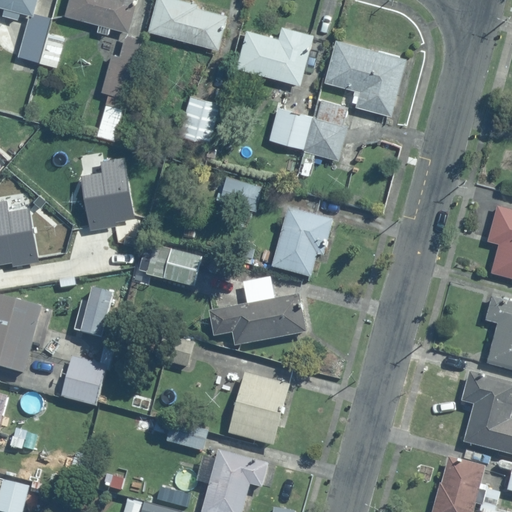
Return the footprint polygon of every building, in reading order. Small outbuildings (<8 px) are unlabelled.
[(0,0),(0,5),(6,7),(4,15),(20,19),(22,9),(34,12),(36,0),(0,0)] [(71,0),(68,14),(98,21),(96,28),(113,32),(115,27),(129,30),(135,0),(71,0)] [(191,0),(158,0),(150,29),(220,49),(230,15),(197,6),(198,2),(191,0)] [(53,19),(31,13),(20,55),(27,57),(23,72),(36,76),(40,61),(60,66),(67,42),(48,37),(53,19)] [(248,29),(238,66),(304,84),(318,33),(283,24),(280,37),(248,29)] [(120,55),(112,53),(103,91),(126,96),(141,37),(126,33),(120,55)] [(404,54),(336,38),(325,83),(356,90),(352,105),(390,113),(404,54)] [(224,102),(191,93),(180,135),(213,144),(224,102)] [(323,99),(308,148),(341,158),(348,135),(376,143),(384,117),(323,99)] [(125,109),(106,104),(98,134),(117,139),(125,109)] [(306,147),(316,114),(281,105),(272,138),(306,147)] [(228,175),(222,200),(259,209),(265,184),(228,175)] [(0,197),(0,243),(1,244),(0,247),(0,253),(22,260),(38,209),(0,197)] [(511,208),(498,204),(489,240),(498,242),(491,270),(511,275),(511,208)] [(333,218),(288,207),(273,268),(312,278),(321,244),(326,245),(333,218)] [(173,247),(165,278),(195,287),(204,256),(173,247)] [(245,281),(247,303),(276,300),(274,278),(245,281)] [(92,286),(81,331),(102,336),(106,322),(109,323),(113,307),(108,306),(112,291),(92,286)] [(499,320),(488,360),(511,366),(511,298),(492,293),(486,317),(499,320)] [(41,304),(0,294),(0,366),(25,372),(41,304)] [(235,344),(300,335),(305,335),(304,329),(300,300),(212,312),(215,337),(234,334),(235,344)] [(166,336),(162,361),(192,366),(195,340),(166,336)] [(82,337),(78,357),(73,356),(63,396),(99,405),(109,365),(100,363),(105,343),(82,337)] [(511,417),(511,380),(473,370),(465,400),(477,403),(467,441),(511,452),(511,418),(511,417)] [(290,385),(246,373),(230,432),(274,444),(290,385)] [(154,396),(135,393),(133,407),(152,410),(154,396)] [(175,421),(170,442),(204,450),(209,428),(175,421)] [(269,461),(219,449),(203,511),(244,511),(251,485),(263,488),(269,461)] [(473,511),(487,467),(450,457),(434,511),(473,511)] [(24,511),(30,487),(4,481),(0,499),(0,509),(12,511),(24,511)] [(140,511),(143,498),(128,495),(125,511),(140,511)] [(181,511),(146,503),(143,511),(181,511)]
